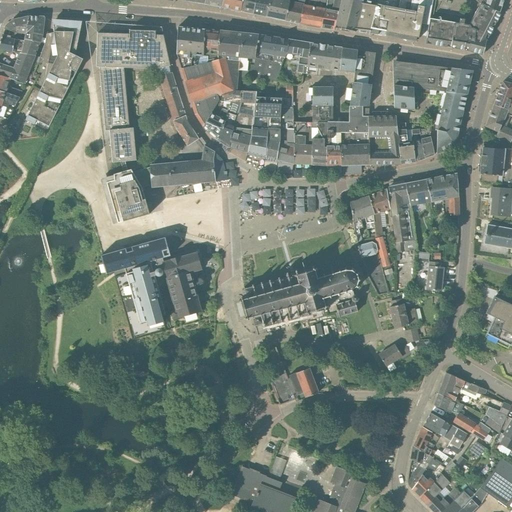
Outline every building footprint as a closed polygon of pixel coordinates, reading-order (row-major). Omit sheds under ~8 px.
[(224,0),(222,7),(241,11),(241,9),(243,0),(224,0)] [(253,14),(256,0),(243,0),(241,9),(241,11),(253,14)] [(256,0),(253,14),(266,17),(267,10),(269,0),(256,0)] [(291,2),(290,0),(269,0),(267,10),(266,17),(286,21),(291,2)] [(299,24),(304,5),(304,0),(290,0),(291,2),(286,21),(299,24)] [(304,0),(304,5),(299,24),(321,27),(328,1),(329,1),(329,0),(331,0),(304,0)] [(336,30),(343,0),(331,0),(329,0),(329,1),(328,1),(321,27),(336,30)] [(343,0),(336,30),(338,30),(341,30),(344,17),(346,17),(346,14),(347,12),(345,11),(347,0),(343,0)] [(373,22),(379,0),(378,0),(377,3),(360,0),(347,0),(345,11),(347,12),(346,14),(373,22)] [(379,0),(373,22),(370,34),(387,37),(388,32),(407,36),(413,0),(410,0),(379,0)] [(421,29),(425,3),(413,0),(407,36),(417,38),(419,38),(421,29)] [(500,12),(504,0),(474,0),(478,3),(480,4),(500,12)] [(500,15),(501,13),(500,12),(480,4),(479,6),(472,19),(470,24),(471,25),(490,35),(500,15)] [(373,22),(346,14),(346,17),(344,17),(341,30),(357,32),(370,34),(373,22)] [(42,40),(45,17),(44,17),(29,16),(27,17),(26,32),(33,33),(33,38),(42,40)] [(42,43),(42,40),(33,38),(33,33),(26,32),(27,17),(15,19),(8,23),(6,26),(4,29),(3,35),(25,39),(41,42),(41,43),(42,43)] [(47,34),(45,44),(39,62),(48,65),(45,83),(60,91),(76,72),(77,72),(83,59),(78,56),(77,59),(74,57),(75,55),(79,36),(74,36),(74,26),(53,21),(54,32),(47,34)] [(469,36),(467,36),(468,28),(444,24),(437,23),(430,21),(429,24),(425,44),(436,45),(464,50),(468,51),(483,55),(487,40),(490,35),(471,25),(469,36)] [(204,56),(204,52),(205,30),(178,27),(178,35),(177,54),(204,56)] [(156,35),(156,31),(130,30),(129,34),(98,33),(97,67),(100,67),(106,129),(106,131),(110,130),(111,141),(113,162),(120,162),(126,161),(130,161),(137,160),(133,128),(129,128),(124,67),(157,68),(158,68),(159,73),(158,73),(173,121),(175,126),(175,127),(187,147),(199,138),(187,120),(172,73),(171,73),(170,66),(171,66),(164,35),(156,35)] [(208,61),(218,58),(218,51),(220,32),(205,30),(204,52),(208,53),(208,61)] [(181,69),(192,103),(223,94),(235,91),(239,91),(241,70),(238,70),(239,58),(240,58),(243,34),(220,32),(218,51),(218,58),(208,61),(208,63),(181,69)] [(255,61),(258,36),(243,34),(240,58),(239,58),(238,70),(241,70),(249,71),(248,66),(254,65),(255,61)] [(36,56),(41,43),(41,42),(25,39),(3,35),(0,42),(0,49),(20,53),(36,56)] [(276,80),(283,62),(273,61),(276,38),(258,36),(255,61),(254,65),(248,66),(249,71),(250,78),(265,79),(276,80)] [(283,62),(286,53),(289,40),(276,38),(273,61),(283,62)] [(307,66),(310,43),(289,40),(286,53),(287,54),(296,55),(295,64),(298,65),(297,70),(304,71),(304,65),(307,66)] [(333,70),(335,47),(310,43),(307,66),(308,66),(307,66),(333,70)] [(375,62),(376,53),(341,48),(339,65),(339,71),(355,73),(373,75),(375,62)] [(208,61),(208,53),(204,52),(204,56),(177,54),(181,69),(208,63),(208,61)] [(27,78),(36,56),(20,53),(16,67),(14,73),(26,78),(26,77),(27,78)] [(26,78),(14,73),(16,67),(0,62),(0,74),(11,79),(24,84),(27,78),(26,77),(26,78)] [(417,64),(398,62),(398,63),(393,63),(393,77),(416,76),(417,64)] [(446,92),(448,80),(449,68),(417,64),(416,76),(414,88),(424,89),(424,94),(436,95),(436,91),(446,92)] [(469,85),(473,71),(449,68),(448,80),(469,85)] [(371,86),(373,75),(355,73),(353,83),(354,83),(371,86)] [(0,90),(20,97),(22,91),(8,87),(11,79),(0,74),(0,90)] [(414,102),(414,88),(416,76),(393,77),(394,108),(404,109),(404,112),(414,113),(414,110),(418,111),(418,102),(414,102)] [(469,85),(448,80),(446,92),(443,107),(463,112),(469,85)] [(511,116),(511,103),(511,102),(511,98),(511,84),(503,82),(494,105),(506,109),(503,120),(505,121),(504,126),(506,127),(511,116)] [(49,127),(66,94),(60,91),(45,83),(30,111),(25,120),(35,124),(37,120),(49,127)] [(370,96),(371,86),(354,83),(352,92),(348,92),(348,93),(370,96)] [(294,122),(293,86),(293,85),(286,84),(286,95),(282,94),(280,145),(277,159),(293,164),(293,122),(294,122)] [(313,122),(327,122),(333,122),(333,87),(313,87),(313,122)] [(20,97),(0,90),(0,98),(4,100),(10,101),(9,105),(15,107),(20,97)] [(242,95),(242,91),(239,91),(235,91),(223,94),(202,125),(204,127),(203,127),(207,131),(217,140),(223,120),(230,101),(236,101),(236,97),(237,97),(238,95),(242,95)] [(249,152),(253,115),(257,92),(242,91),(242,95),(241,102),(233,127),(230,147),(249,152)] [(270,93),(258,91),(257,91),(249,152),(266,156),(270,93)] [(277,159),(280,145),(282,94),(271,93),(270,102),(266,156),(277,159)] [(350,107),(353,107),(356,107),(363,106),(369,106),(370,96),(348,93),(348,94),(347,103),(350,103),(350,107)] [(196,115),(223,94),(192,103),(196,115)] [(202,125),(223,94),(196,115),(202,125)] [(241,102),(242,95),(238,95),(237,97),(236,97),(236,101),(230,101),(223,120),(217,140),(218,141),(230,147),(233,127),(241,102)] [(0,107),(12,112),(13,110),(2,106),(4,100),(0,98),(0,107)] [(511,129),(506,127),(504,126),(505,121),(503,120),(506,109),(494,105),(485,126),(498,132),(496,137),(501,140),(500,143),(509,147),(511,141),(511,140),(511,129)] [(363,119),(363,106),(356,107),(356,131),(369,131),(369,124),(369,109),(365,109),(365,119),(363,119)] [(0,125),(2,127),(8,120),(12,112),(0,107),(0,125)] [(350,123),(340,123),(341,145),(342,166),(356,165),(356,131),(356,107),(353,107),(350,107),(350,123)] [(437,131),(457,135),(463,112),(443,107),(438,125),(437,131)] [(369,117),(369,110),(369,109),(369,124),(369,131),(388,130),(388,117),(388,112),(372,112),(373,117),(369,117)] [(388,130),(398,130),(396,117),(388,117),(388,130)] [(312,164),(312,142),(312,122),(294,122),(293,122),(293,164),(294,164),(312,164)] [(326,165),(327,122),(313,122),(312,122),(312,142),(312,164),(326,165)] [(342,166),(341,145),(340,123),(333,122),(327,122),(326,165),(342,166)] [(405,123),(397,123),(398,130),(401,164),(415,162),(413,141),(412,130),(411,130),(406,130),(405,123)] [(425,158),(435,155),(431,135),(431,126),(425,125),(425,129),(421,129),(421,132),(425,158)] [(421,132),(421,129),(419,129),(419,130),(412,130),(413,141),(415,162),(425,158),(421,132)] [(388,130),(369,131),(369,136),(370,151),(370,165),(401,164),(398,130),(388,130)] [(356,165),(370,165),(369,131),(356,131),(356,165)] [(437,154),(455,145),(457,135),(437,131),(437,154)] [(161,187),(172,185),(199,183),(207,182),(216,182),(214,160),(214,152),(204,147),(202,161),(150,166),(150,168),(151,185),(152,187),(161,187)] [(504,150),(483,148),(479,182),(498,184),(499,176),(501,176),(501,178),(503,178),(506,149),(504,149),(504,150)] [(114,180),(106,182),(114,211),(120,214),(146,211),(144,204),(146,204),(142,188),(142,187),(151,185),(150,168),(133,172),(131,169),(127,170),(123,172),(113,175),(114,180)] [(450,215),(450,198),(458,196),(457,174),(447,176),(449,195),(447,195),(448,199),(445,199),(445,200),(448,199),(449,213),(450,215)] [(432,202),(445,200),(445,199),(448,199),(447,195),(449,195),(447,176),(428,179),(432,202)] [(411,206),(432,202),(428,179),(407,183),(411,206)] [(398,255),(418,251),(410,206),(411,206),(407,183),(389,187),(389,189),(398,255)] [(285,219),(284,187),(264,188),(264,220),(285,219)] [(243,202),(257,195),(253,188),(239,195),(243,202)] [(298,211),(299,219),(307,219),(304,188),(286,189),(287,212),(298,211)] [(511,216),(511,204),(511,190),(491,188),(491,197),(492,197),(491,215),(511,216)] [(316,189),(308,189),(309,212),(317,212),(316,189)] [(388,189),(369,196),(375,214),(373,215),(374,218),(374,223),(375,235),(382,235),(380,214),(391,210),(388,189)] [(366,224),(374,223),(374,218),(373,215),(375,214),(369,196),(359,200),(364,214),(365,219),(366,224)] [(450,221),(458,221),(458,196),(450,198),(450,215),(450,216),(450,221)] [(355,236),(360,234),(359,230),(363,228),(361,220),(365,219),(364,214),(359,200),(350,204),(354,227),(355,236)] [(245,210),(242,224),(249,226),(252,212),(245,210)] [(511,246),(511,230),(487,226),(484,242),(511,246)] [(199,248),(170,256),(165,237),(100,254),(104,276),(114,273),(125,270),(140,324),(166,317),(155,274),(167,272),(176,311),(170,313),(172,321),(204,312),(200,299),(192,271),(205,269),(199,248)] [(383,237),(375,239),(382,268),(391,265),(383,237)] [(359,245),(362,258),(368,277),(377,297),(389,294),(378,251),(376,244),(372,242),(359,245)] [(429,262),(430,254),(417,253),(416,261),(429,262)] [(438,267),(439,263),(430,262),(430,266),(428,266),(426,290),(439,291),(441,276),(443,276),(444,267),(438,267)] [(315,268),(314,266),(312,266),(313,269),(301,272),(301,271),(299,271),(298,271),(298,270),(297,270),(296,269),(296,270),(295,270),(296,274),(293,274),(290,275),(289,272),(288,272),(287,272),(286,273),(287,273),(286,274),(287,277),(281,279),(281,278),(280,277),(278,277),(279,279),(278,279),(272,281),(271,279),(269,280),(270,282),(263,283),(263,282),(261,282),(261,284),(255,286),(254,284),(252,285),(253,286),(246,288),(246,287),(244,287),(244,289),(243,289),(243,291),(245,291),(247,298),(244,299),(243,297),(241,298),(242,300),(239,300),(240,302),(241,302),(245,316),(244,317),(244,319),(247,318),(247,320),(249,320),(249,318),(251,317),(254,324),(252,325),(252,327),(254,326),(255,328),(257,327),(256,326),(260,325),(262,324),(263,325),(264,326),(266,326),(265,324),(266,324),(266,323),(272,321),(272,324),(274,323),(274,321),(280,319),(281,319),(281,321),(283,321),(283,319),(283,318),(286,317),(289,317),(290,319),(292,318),(291,316),(292,316),(298,314),(298,315),(299,317),(301,316),(300,314),(301,314),(301,313),(305,312),(305,313),(307,313),(308,315),(310,314),(310,312),(324,308),(325,310),(327,310),(326,307),(329,307),(328,305),(335,303),(337,310),(337,312),(338,312),(339,317),(358,311),(355,302),(358,301),(359,299),(358,298),(358,296),(356,295),(354,295),(353,294),(353,291),(352,289),(356,286),(358,288),(359,286),(357,285),(358,281),(361,281),(361,279),(359,279),(357,275),(360,273),(358,272),(356,273),(353,271),(354,268),(352,267),(351,270),(347,270),(346,267),(344,268),(345,270),(341,271),(341,269),(338,270),(339,272),(334,273),(334,271),(331,271),(332,274),(326,275),(325,273),(323,274),(323,276),(318,278),(316,271),(318,270),(317,267),(315,268)] [(504,292),(499,290),(482,286),(480,292),(494,298),(487,313),(495,316),(488,333),(511,344),(511,342),(511,295),(504,292)] [(404,304),(402,298),(391,301),(393,306),(390,307),(395,328),(418,323),(415,308),(406,310),(404,304)] [(406,337),(418,334),(417,328),(405,331),(406,337)] [(420,340),(418,334),(406,337),(407,343),(420,340)] [(398,350),(395,344),(379,355),(386,367),(403,357),(402,356),(410,352),(406,345),(398,350)] [(298,401),(288,376),(282,362),(280,362),(285,373),(270,380),(280,405),(295,400),(296,401),(298,401)] [(312,374),(309,368),(296,373),(295,373),(288,376),(298,401),(306,397),(306,398),(318,393),(319,393),(312,374)] [(471,383),(446,372),(441,385),(458,393),(459,389),(475,396),(477,393),(485,396),(487,390),(472,383),(471,383)] [(458,408),(459,403),(455,401),(438,393),(433,405),(451,412),(454,407),(458,408)] [(489,407),(488,408),(485,414),(486,415),(490,418),(499,425),(500,427),(501,427),(507,415),(511,406),(503,403),(499,411),(489,407)] [(236,423),(241,419),(240,414),(234,412),(230,416),(231,421),(236,423)] [(439,434),(445,421),(430,413),(423,425),(439,434)] [(484,440),(488,433),(480,428),(481,427),(458,413),(453,421),(484,440)] [(499,425),(490,418),(486,423),(497,431),(500,427),(499,425)] [(511,420),(504,435),(504,436),(497,447),(510,455),(511,450),(511,420)] [(444,437),(451,425),(445,421),(439,434),(444,437)] [(450,441),(458,429),(451,425),(444,437),(450,441)] [(429,455),(432,450),(431,449),(433,444),(427,441),(432,432),(422,427),(415,441),(414,447),(429,455)] [(457,455),(461,449),(459,448),(467,434),(458,429),(450,441),(449,444),(453,446),(450,449),(446,446),(441,453),(440,452),(434,461),(432,459),(432,460),(444,468),(445,467),(449,459),(451,460),(455,454),(457,455)] [(476,460),(484,450),(474,443),(467,453),(476,460)] [(432,460),(432,459),(433,458),(429,455),(414,447),(411,459),(420,463),(419,466),(425,470),(428,465),(432,460)] [(467,461),(461,456),(456,463),(463,467),(467,461)] [(280,479),(287,461),(276,457),(269,475),(280,479)] [(507,508),(511,501),(511,465),(502,458),(480,488),(487,493),(507,508)] [(433,482),(444,468),(432,460),(428,465),(435,470),(428,479),(422,474),(412,489),(419,497),(433,482)] [(457,466),(453,462),(447,468),(450,472),(457,466)] [(354,511),(365,484),(362,482),(364,477),(336,467),(330,482),(335,484),(328,503),(318,499),(312,511),(354,511)] [(441,491),(450,483),(441,473),(445,467),(444,468),(433,482),(419,497),(427,504),(441,491)] [(267,511),(294,511),(299,500),(276,491),(279,484),(264,478),(265,477),(243,469),(233,493),(253,501),(251,506),(267,511)] [(441,511),(457,511),(459,510),(455,506),(463,498),(459,495),(460,493),(455,487),(448,495),(453,500),(441,511)] [(474,511),(482,505),(487,493),(480,488),(472,497),(459,510),(457,511),(474,511)] [(426,505),(432,511),(441,511),(453,500),(448,495),(447,496),(441,491),(427,504),(426,505)]
